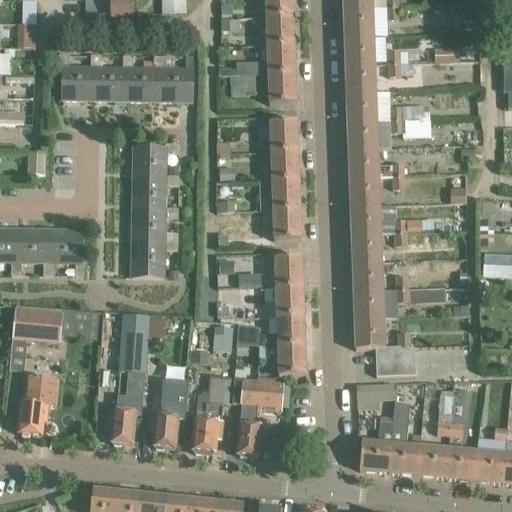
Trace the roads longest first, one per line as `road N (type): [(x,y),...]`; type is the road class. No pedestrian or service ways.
road 1 (residential): [(317,0),(335,492)]
road 2 (residential): [(335,492),(0,465)]
road 3 (residential): [(511,506),(335,492)]
road 4 (residential): [(0,212),(84,213),(85,138)]
road 5 (residential): [(487,121),(484,0)]
